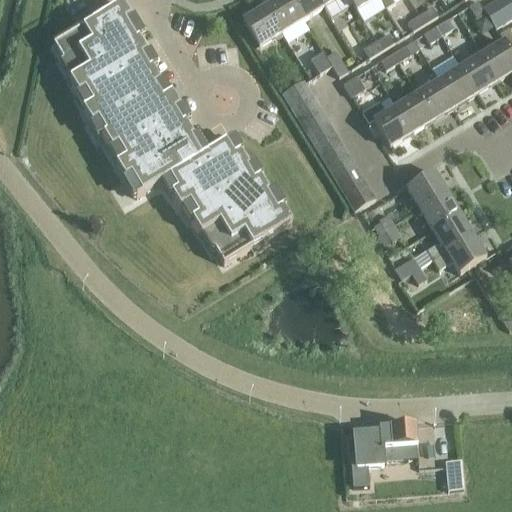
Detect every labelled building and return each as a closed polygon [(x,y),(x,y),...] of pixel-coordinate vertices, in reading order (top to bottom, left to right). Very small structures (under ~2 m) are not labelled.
[(286,0),(281,0),(264,11),(280,37),(301,24),(286,0)] [(322,11),(315,0),(286,0),(301,24),(322,11)] [(315,0),(322,11),(330,22),(351,9),(346,0),(315,0)] [(376,0),(346,0),(351,9),(355,14),(362,26),(384,12),(377,0),(376,0)] [(376,0),(377,0),(384,12),(393,7),(388,0),(376,0)] [(511,15),(502,0),(492,6),(505,27),(511,21),(511,15)] [(511,0),(502,0),(511,15),(511,0)] [(475,23),(485,17),(477,4),(467,10),(475,23)] [(505,27),(492,6),(483,12),(495,32),(505,27)] [(199,238),(208,233),(219,250),(213,254),(222,269),(291,227),(281,211),(274,215),(264,198),(267,196),(257,180),(251,184),(244,172),(246,171),(237,156),(231,159),(223,146),(207,156),(204,152),(207,150),(201,141),(197,143),(195,139),(192,141),(183,126),(180,128),(173,116),(179,113),(170,98),(161,103),(153,90),(159,86),(150,71),(147,72),(140,60),(146,57),(137,41),(134,43),(124,26),(130,23),(121,8),(52,50),(61,66),(67,62),(77,80),(68,85),(78,101),(84,97),(91,109),(81,115),(91,130),(97,126),(104,138),(102,139),(111,155),(117,151),(124,163),(114,169),(123,185),(129,181),(140,199),(168,182),(175,194),(169,198),(178,213),(188,207),(196,220),(190,223),(199,238)] [(280,37),(264,11),(242,25),(257,51),(280,37)] [(430,11),(418,19),(424,28),(436,20),(430,11)] [(424,28),(418,19),(405,26),(411,36),(424,28)] [(447,23),(435,31),(441,40),(453,32),(447,23)] [(441,40),(435,31),(422,39),(428,48),(441,40)] [(499,38),(503,45),(506,50),(511,46),(511,38),(508,32),(499,38)] [(387,38),(374,46),(380,55),(393,48),(387,38)] [(511,60),(506,50),(503,45),(481,59),(496,85),(511,75),(511,60)] [(380,55),(374,46),(362,53),(368,63),(380,55)] [(391,58),(397,67),(409,60),(403,50),(391,58)] [(324,61),(330,71),(337,82),(346,76),(334,55),(324,61)] [(321,56),(309,64),(318,78),(330,71),(324,61),(321,56)] [(397,67),(391,58),(379,66),(385,75),(397,67)] [(481,59),(459,72),(475,98),(496,85),(481,59)] [(475,98),(459,72),(438,85),(454,111),(475,98)] [(349,101),(351,100),(359,95),(351,83),(341,88),(349,101)] [(291,113),(311,100),(302,85),(281,98),(291,113)] [(454,111),(438,85),(416,98),(432,124),(454,111)] [(432,124),(416,98),(395,111),(410,137),(432,124)] [(318,110),(311,100),(291,113),(297,123),(318,110)] [(410,137),(395,111),(394,111),(388,101),(378,107),(384,118),(373,125),(388,151),(410,137)] [(318,110),(297,123),(303,134),(324,120),(318,110)] [(330,131),(324,120),(303,134),(309,144),(330,131)] [(337,141),(330,131),(309,144),(316,154),(337,141)] [(343,151),(337,141),(316,154),(322,164),(343,151)] [(349,161),(343,151),(322,164),(328,175),(349,161)] [(349,161),(328,175),(335,185),(356,172),(349,161)] [(356,172),(335,185),(341,195),(362,182),(356,172)] [(419,214),(446,197),(432,175),(406,191),(419,214)] [(362,182),(341,195),(347,205),(368,192),(362,182)] [(375,203),(368,192),(347,205),(354,216),(375,203)] [(459,218),(446,197),(419,214),(432,235),(459,218)] [(459,218),(432,235),(439,246),(426,255),(432,265),(472,240),(459,218)] [(378,224),(385,235),(393,230),(386,219),(378,224)] [(385,235),(385,236),(391,245),(399,240),(393,230),(385,235)] [(485,262),(472,240),(432,265),(437,274),(451,265),(458,278),(485,262)] [(419,272),(412,262),(393,274),(399,284),(410,277),(419,272)] [(410,277),(416,287),(425,282),(419,272),(410,277)] [(354,459),(349,460),(352,493),(367,491),(366,471),(381,470),(381,463),(415,461),(414,449),(415,449),(413,428),(377,431),(378,436),(352,438),(354,459)] [(445,467),(447,496),(463,494),(460,465),(445,467)]
